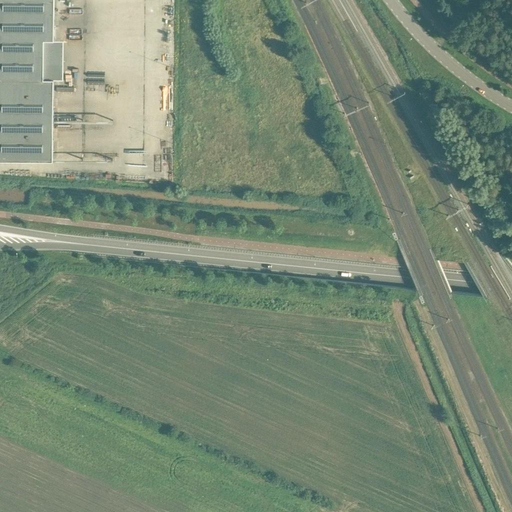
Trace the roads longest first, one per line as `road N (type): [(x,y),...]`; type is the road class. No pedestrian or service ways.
road 1 (secondary): [(511,288),(0,234)]
road 2 (tertiary): [(511,106),(447,61),(390,0)]
